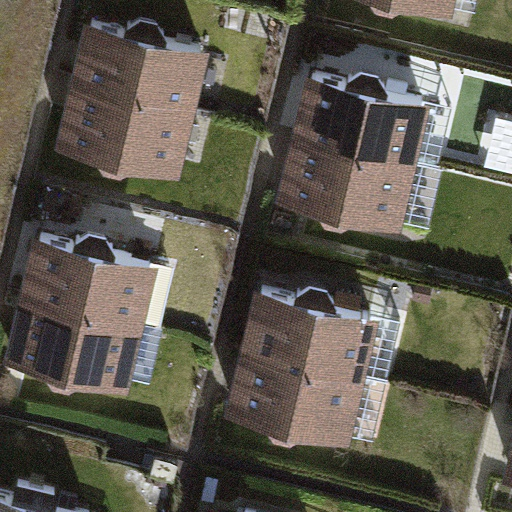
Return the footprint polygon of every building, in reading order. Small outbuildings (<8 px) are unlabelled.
[(411,0),(420,0),(452,7),(453,0),(374,0),(377,3),(400,9),(410,3),(411,0)] [(195,107),(210,46),(169,37),(171,31),(165,21),(141,16),(132,22),(130,26),(97,18),(82,80),(195,107)] [(416,161),(431,100),(391,91),(392,85),(386,75),(363,69),(353,76),(352,80),(319,72),(304,134),(416,161)] [(140,159),(180,168),(195,107),(82,80),(67,142),(100,150),(99,154),(105,164),(128,170),(138,164),(140,159)] [(361,213),(401,222),(416,161),(304,134),(289,196),(322,204),(321,209),(326,218),(350,224),(360,218),(361,213)] [(194,192),(177,188),(174,203),(191,206),(194,192)] [(143,322),(158,261),(118,251),(119,245),(113,236),(89,230),(80,236),(79,240),(46,232),(30,294),(143,322)] [(365,374),(380,313),(340,304),(341,298),(335,288),(311,282),(302,289),(301,293),(267,285),(252,347),(365,374)] [(88,373),(128,383),(143,322),(30,294),(15,356),(48,364),(47,369),(53,379),(76,384),(86,378),(88,373)] [(310,426),(350,435),(365,374),(252,347),(237,409),(270,417),(269,422),(275,431),(298,437),(308,431),(310,426)] [(183,462),(160,456),(155,477),(179,482),(183,462)] [(0,511),(79,511),(60,507),(64,489),(22,480),(18,497),(0,492),(0,511)]
